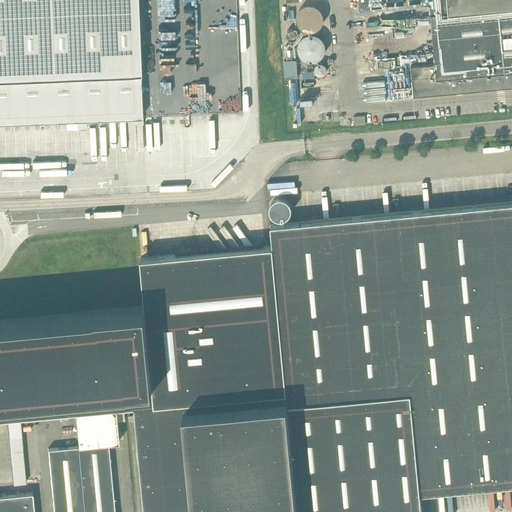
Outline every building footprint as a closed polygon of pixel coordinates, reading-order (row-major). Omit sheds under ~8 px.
[(0,0),(0,122),(92,119),(92,127),(112,126),(111,118),(141,117),(136,0),(0,0)] [(511,0),(358,0),(360,11),(429,4),(435,62),(411,64),(414,95),(511,85),(511,0)] [(209,13),(229,13),(229,2),(209,3),(209,13)] [(322,21),(322,18),(322,16),(321,13),(320,11),(318,9),(316,7),(313,6),(311,5),(308,5),(305,6),(303,7),(300,8),(298,10),(297,12),(296,15),(295,17),(295,20),(296,23),(297,25),(299,27),(301,29),(303,31),(306,32),(308,32),(311,32),(314,31),(316,30),(318,28),(320,26),(321,24),(322,21)] [(325,54),(325,51),(325,49),(324,46),(323,44),(322,42),(320,40),(317,38),(315,38),(312,37),(309,37),(307,38),(304,39),(302,40),(300,42),(299,45),(298,47),(297,50),(297,52),(298,55),(299,57),(300,60),(302,62),(304,63),(307,64),(309,65),(312,65),(314,65),(317,64),(319,63),(321,61),(323,59),(324,57),(325,54)] [(230,39),(230,51),(238,51),(238,39),(230,39)] [(173,53),(173,44),(171,44),(171,51),(162,51),(162,44),(158,44),(159,56),(164,55),(164,54),(173,53)] [(229,58),(229,110),(237,110),(237,97),(240,97),(240,62),(239,62),(239,58),(229,58)] [(296,60),(283,60),(284,77),(297,77),(296,60)] [(281,223),(281,219),(285,218),(288,215),(290,212),(291,208),(290,204),(288,201),(285,198),(281,197),(277,197),(274,199),(271,202),(270,206),(270,210),(271,214),(274,217),(275,224),(281,223)] [(0,418),(74,411),(114,407),(134,405),(144,511),(421,511),(420,493),(511,484),(511,201),(281,223),(275,224),(271,224),(272,234),(273,245),(140,257),(145,307),(0,320),(0,418)] [(74,412),(78,446),(48,449),(53,511),(114,511),(108,443),(118,442),(114,408),(74,412)] [(0,511),(33,511),(32,492),(0,495),(0,511)]
